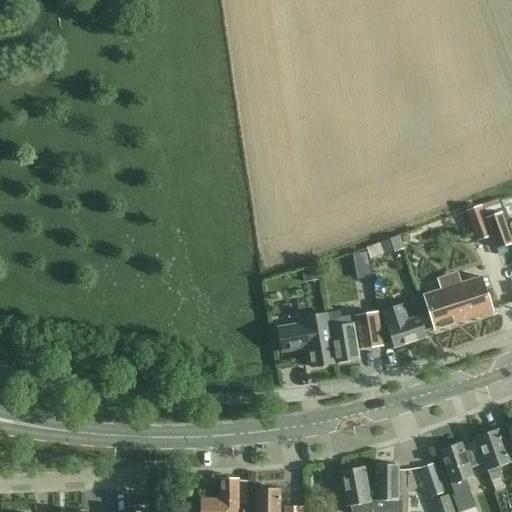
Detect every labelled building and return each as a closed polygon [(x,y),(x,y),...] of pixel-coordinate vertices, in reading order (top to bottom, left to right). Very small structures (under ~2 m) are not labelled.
[(511,241),(498,200),(464,211),(475,242),(492,236),(497,250),(511,245),(511,241)] [(398,236),(380,243),(384,256),(403,249),(398,236)] [(316,270),(302,270),(302,280),(316,280),(316,270)] [(440,291),(424,296),(435,330),(492,311),(481,277),(462,283),(461,284),(440,290),(440,291)] [(381,311),(393,348),(427,337),(420,316),(408,320),(402,304),(381,311)] [(327,314),(335,363),(359,360),(351,316),(341,318),(340,312),(327,314)] [(356,316),(361,349),(382,346),(377,313),(356,316)] [(311,367),(335,363),(327,314),(303,318),(304,323),(278,327),(282,352),(308,348),(311,367)] [(298,364),(276,367),(278,385),(300,382),(298,364)] [(499,467),(510,463),(498,429),(476,437),(491,481),(502,477),(499,467)] [(476,511),(475,508),(465,479),(473,476),(461,442),(439,450),(455,495),(453,495),(458,511),(476,511)] [(430,498),(442,493),(432,464),(420,468),(430,498)] [(398,511),(398,465),(375,465),(374,510),(374,511),(398,511)] [(374,511),(374,510),(374,486),(367,484),(364,467),(341,471),(347,507),(350,507),(350,511),(374,511)] [(220,499),(201,499),(200,511),(246,511),(247,511),(238,511),(238,479),(220,479),(220,499)] [(255,511),(279,511),(280,489),(256,489),(255,511)] [(454,511),(448,494),(435,499),(439,511),(454,511)]
